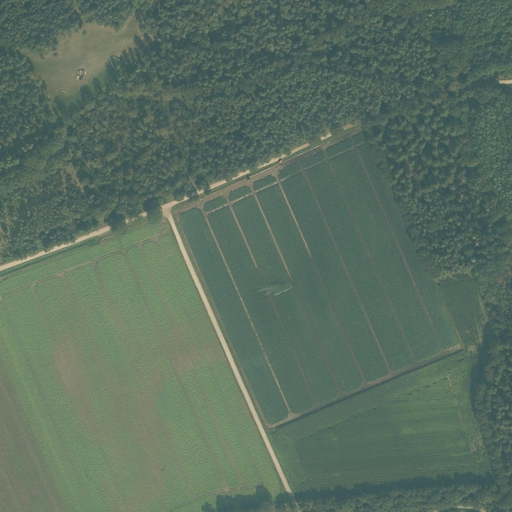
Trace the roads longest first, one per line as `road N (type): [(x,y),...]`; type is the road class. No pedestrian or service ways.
road 1 (track): [(82,28),(436,90)]
road 2 (track): [(299,511),(164,209)]
road 3 (track): [(511,496),(435,491),(296,506)]
road 4 (track): [(0,270),(200,192)]
road 5 (track): [(443,88),(511,242)]
road 6 (track): [(327,136),(298,66),(309,0)]
road 7 (track): [(82,28),(31,57),(30,77),(54,135)]
road 8 (track): [(200,192),(327,136)]
